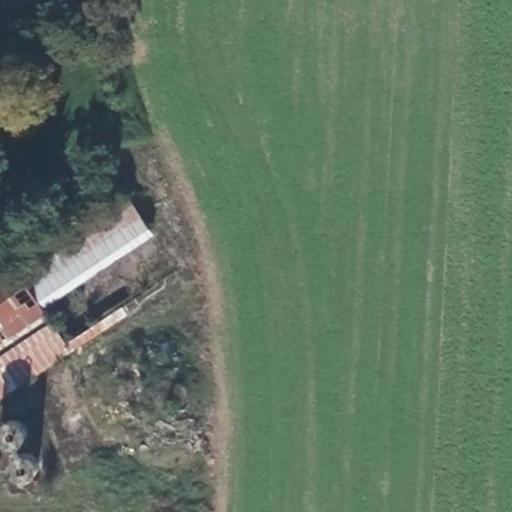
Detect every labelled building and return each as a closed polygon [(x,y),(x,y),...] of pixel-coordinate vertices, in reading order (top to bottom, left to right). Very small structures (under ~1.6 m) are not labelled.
[(112,9),(99,9),(98,25),(112,25),(112,9)] [(0,393),(5,390),(68,348),(39,305),(150,232),(127,196),(0,280),(0,393)] [(163,467),(212,450),(192,396),(187,397),(167,342),(123,357),(163,467)] [(21,424),(14,422),(6,423),(1,428),(0,431),(0,441),(0,443),(6,448),(13,450),(20,449),(26,444),(28,437),(27,429),(21,424)] [(33,455),(26,453),(18,455),(13,460),(11,468),(13,475),(18,480),(26,482),(33,480),(38,475),(40,468),(38,460),(33,455)]
